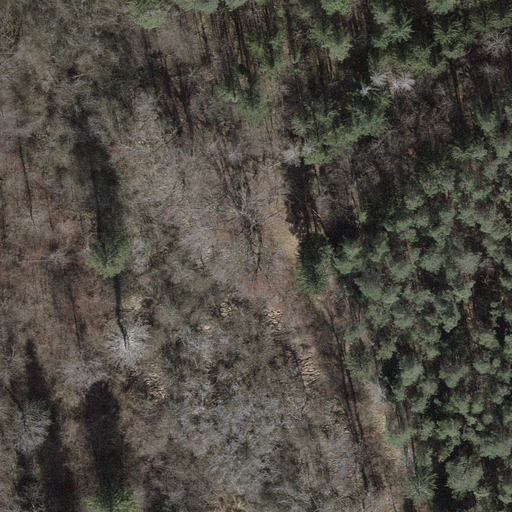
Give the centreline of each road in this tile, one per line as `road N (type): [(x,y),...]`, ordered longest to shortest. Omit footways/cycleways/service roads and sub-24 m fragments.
road 1 (track): [(415,511),(296,245),(201,120),(162,51),(146,0)]
road 2 (track): [(296,245),(511,60)]
